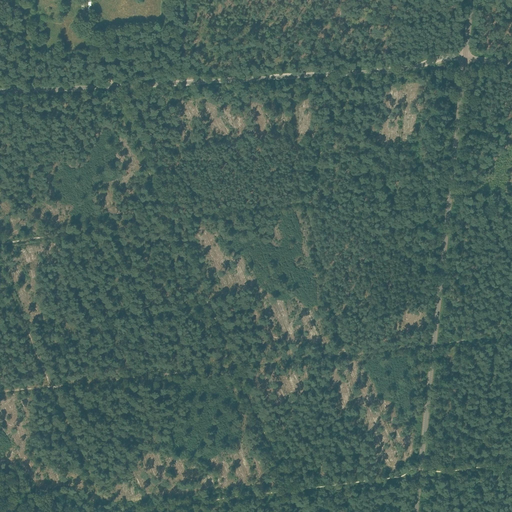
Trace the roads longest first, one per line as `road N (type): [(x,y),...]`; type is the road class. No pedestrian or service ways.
road 1 (unclassified): [(466,57),(408,68),(0,90)]
road 2 (tertiary): [(415,511),(466,57)]
